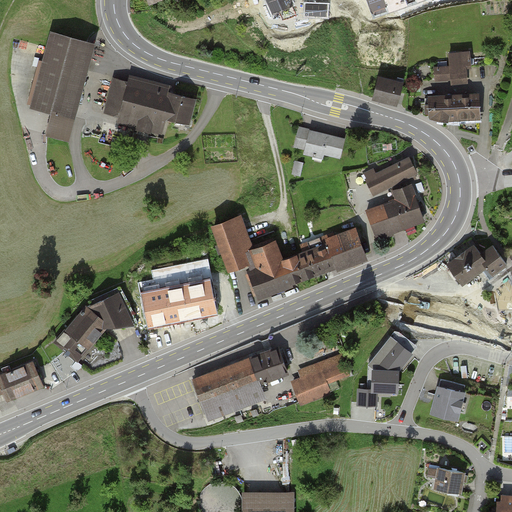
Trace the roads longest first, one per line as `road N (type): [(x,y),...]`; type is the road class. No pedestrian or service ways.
road 1 (primary): [(131,379),(405,264),(450,227),(460,189),(449,155),(413,126),(155,57),(125,36),(114,0)]
road 2 (residential): [(131,379),(148,415),(184,443),(325,426),(400,431)]
road 3 (residential): [(400,431),(423,370),(444,349),(511,359)]
road 4 (primary): [(0,435),(131,379)]
road 5 (track): [(281,221),(267,86)]
